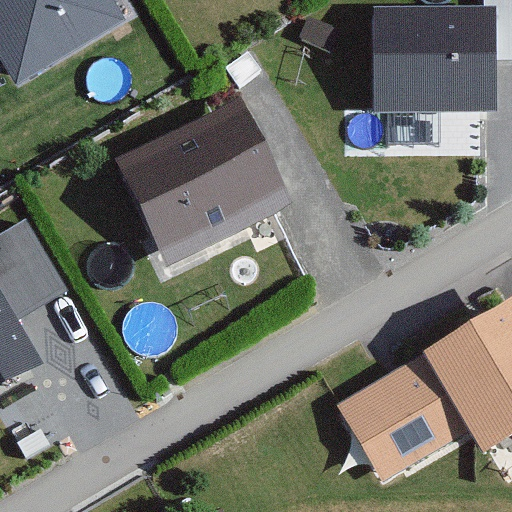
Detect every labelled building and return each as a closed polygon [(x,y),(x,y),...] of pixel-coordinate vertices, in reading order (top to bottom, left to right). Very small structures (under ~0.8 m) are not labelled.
[(0,0),(0,69),(20,101),(122,35),(99,0),(0,0)] [(511,0),(485,0),(485,6),(372,7),(373,113),(498,112),(497,60),(511,59),(511,0)] [(279,208),(228,107),(95,175),(145,275),(279,208)] [(0,394),(39,373),(13,326),(61,300),(22,229),(0,240),(0,394)] [(418,511),(511,455),(511,308),(480,328),(383,387),(339,414),(398,511),(418,511)]
